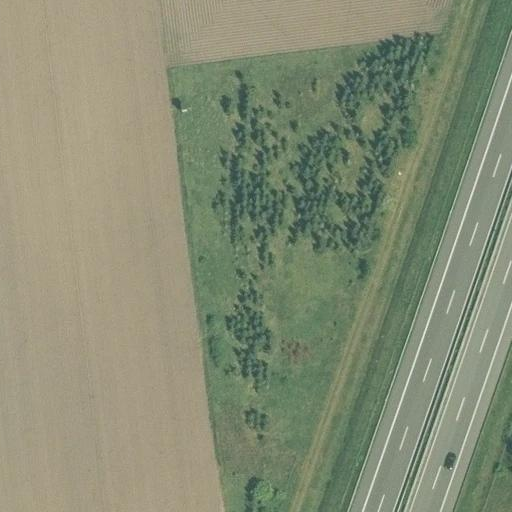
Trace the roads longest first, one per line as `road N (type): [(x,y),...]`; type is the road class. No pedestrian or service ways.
road 1 (motorway): [(511,125),(379,511)]
road 2 (motorway): [(427,511),(511,261)]
